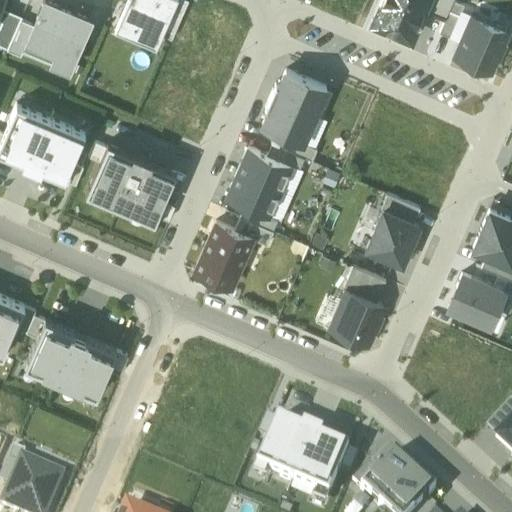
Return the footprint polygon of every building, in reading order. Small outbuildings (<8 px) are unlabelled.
[(61,4),(51,0),(42,0),(33,22),(25,40),(28,41),(26,44),(53,55),(50,61),(67,68),(90,17),(73,9),(72,12),(60,7),(61,4)] [(133,25),(129,33),(155,44),(160,33),(174,0),(173,0),(125,0),(119,16),(132,22),(131,24),(133,25)] [(185,5),(174,0),(160,33),(171,38),(184,8),(185,5)] [(379,0),(371,20),(410,36),(423,7),(425,0),(379,0)] [(425,0),(423,7),(444,17),(451,0),(425,0)] [(463,3),(457,0),(451,0),(444,17),(438,31),(449,36),(461,9),(463,3)] [(0,42),(7,46),(20,17),(21,13),(0,4),(0,42)] [(170,40),(182,46),(194,35),(202,16),(184,8),(170,40)] [(206,9),(202,16),(194,35),(182,46),(178,56),(197,64),(199,60),(217,68),(221,59),(223,60),(239,23),(206,9)] [(449,36),(460,40),(472,13),(461,9),(449,36)] [(507,28),(472,13),(460,40),(454,56),(489,71),(495,58),(497,59),(504,43),(501,41),(507,28)] [(132,22),(119,16),(114,27),(129,33),(133,25),(131,24),(132,22)] [(26,44),(28,41),(25,40),(33,22),(20,17),(7,46),(6,48),(20,54),(22,48),(24,49),(26,44)] [(275,82),(269,94),(313,113),(326,85),(285,68),(278,84),(275,82)] [(313,113),(269,94),(264,106),(268,108),(261,124),(283,134),(301,142),(313,113)] [(72,161),(84,132),(16,102),(3,131),(0,137),(0,151),(23,162),(24,159),(36,165),(35,167),(64,179),(72,161)] [(326,119),(313,113),(301,142),(314,147),(326,119)] [(283,134),(278,145),(304,156),(311,159),(316,148),(314,147),(301,142),(283,134)] [(94,140),(87,155),(98,160),(105,145),(94,140)] [(157,215),(163,200),(156,197),(168,168),(107,141),(105,145),(98,160),(84,193),(153,223),(157,215)] [(278,145),(271,142),(266,153),(290,163),(299,167),(304,156),(278,145)] [(266,153),(248,145),(237,171),(278,189),(290,163),(266,153)] [(83,166),(72,161),(64,179),(75,184),(83,166)] [(299,167),(290,163),(278,189),(291,194),(303,168),(299,167)] [(176,171),(168,168),(156,197),(163,200),(176,171)] [(237,171),(225,196),(244,205),(267,215),(278,189),(237,171)] [(278,189),(267,215),(277,219),(280,221),(291,194),(278,189)] [(379,208),(382,209),(382,207),(413,221),(419,206),(386,192),(379,208)] [(174,205),(163,200),(157,215),(168,220),(174,205)] [(374,227),(382,209),(379,208),(367,202),(359,221),(374,227)] [(244,205),(239,215),(239,216),(272,230),(277,219),(267,215),(244,205)] [(374,227),(365,246),(401,262),(418,223),(413,221),(382,207),(382,209),(374,227)] [(511,217),(489,208),(472,247),(485,252),(511,263),(511,261),(511,217)] [(272,230),(239,216),(234,229),(252,237),(251,238),(266,244),(273,230),(272,230)] [(215,221),(201,253),(238,268),(251,238),(252,237),(234,229),(215,221)] [(485,252),(480,265),(508,277),(511,278),(511,263),(485,252)] [(230,286),(238,268),(201,253),(194,270),(230,286)] [(475,263),(470,275),(503,289),(508,277),(480,265),(475,263)] [(352,264),(343,286),(347,288),(376,301),(385,278),(352,264)] [(458,286),(450,306),(455,308),(453,312),(471,320),(472,316),(489,323),(503,289),(470,275),(461,271),(455,285),(458,286)] [(347,288),(343,286),(330,281),(313,321),(330,328),(347,288)] [(347,288),(330,328),(365,343),(371,329),(374,330),(380,315),(377,314),(382,304),(376,301),(347,288)] [(0,356),(2,358),(14,328),(24,306),(0,295),(0,356)] [(35,311),(24,306),(14,328),(25,333),(33,315),(35,311)] [(44,319),(33,315),(25,333),(36,337),(44,319)] [(36,337),(24,367),(95,398),(108,369),(116,350),(86,337),(85,340),(73,335),(74,332),(44,319),(36,337)] [(127,355),(116,350),(108,369),(119,373),(127,355)] [(485,430),(497,440),(511,423),(511,405),(510,403),(485,430)] [(256,436),(266,441),(274,424),(263,419),(256,436)] [(267,472),(315,492),(318,487),(329,491),(338,472),(345,455),(348,450),(318,437),(317,440),(304,435),(306,432),(276,419),(274,424),(266,441),(258,460),(269,465),(267,472)] [(511,423),(497,440),(511,454),(511,456),(511,458),(511,459),(511,423)] [(1,445),(0,447),(0,460),(6,463),(7,462),(12,449),(19,434),(8,429),(1,445)] [(494,443),(511,458),(511,456),(511,454),(497,440),(494,443)] [(7,462),(18,467),(21,459),(22,460),(25,454),(12,449),(7,462)] [(360,489),(359,490),(380,509),(414,472),(394,453),(379,468),(360,489)] [(356,459),(345,455),(338,472),(349,477),(356,459)] [(22,460),(21,459),(18,467),(9,488),(1,505),(16,511),(46,511),(61,477),(22,460)] [(255,466),(267,472),(269,465),(258,460),(255,466)] [(351,481),(360,489),(379,468),(370,460),(351,481)] [(0,477),(0,483),(9,488),(18,467),(7,462),(6,463),(0,477)] [(435,491),(414,472),(380,509),(383,511),(415,511),(427,500),(435,491)] [(327,497),(329,491),(318,487),(315,492),(327,497)] [(431,511),(435,508),(427,500),(415,511),(431,511)]
